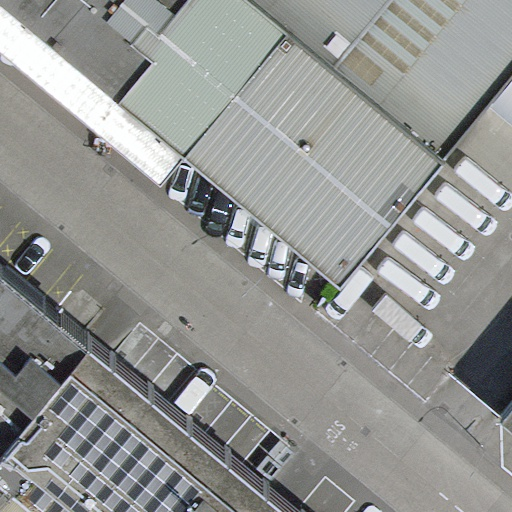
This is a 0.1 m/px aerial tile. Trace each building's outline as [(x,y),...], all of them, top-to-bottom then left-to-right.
[(4,0),(121,96),(201,0),(4,0)] [(511,0),(201,0),(121,96),(186,150),(290,27),(447,157),(511,79),(511,0)] [(290,27),(186,150),(343,283),(447,157),(290,27)] [(0,257),(0,437),(2,439),(91,333),(0,257)] [(56,511),(305,511),(306,511),(91,333),(2,439),(0,441),(0,464),(17,479),(56,511)] [(56,511),(17,479),(0,499),(0,511),(56,511)]
